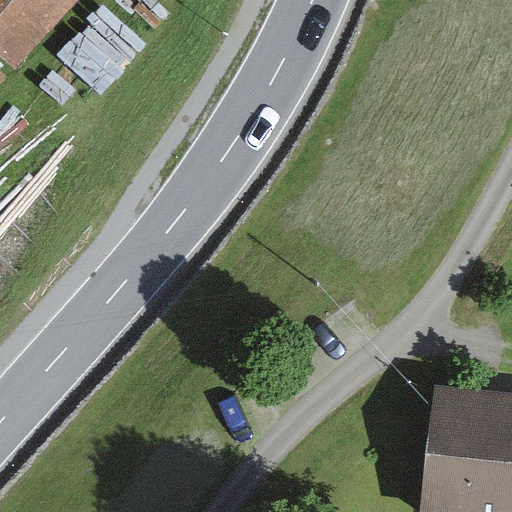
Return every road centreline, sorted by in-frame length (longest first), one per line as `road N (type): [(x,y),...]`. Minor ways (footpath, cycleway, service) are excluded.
road 1 (secondary): [(0,422),(199,194),(277,72),(311,0)]
road 2 (unclassified): [(511,184),(488,232),(397,336),(286,431),(223,511)]
